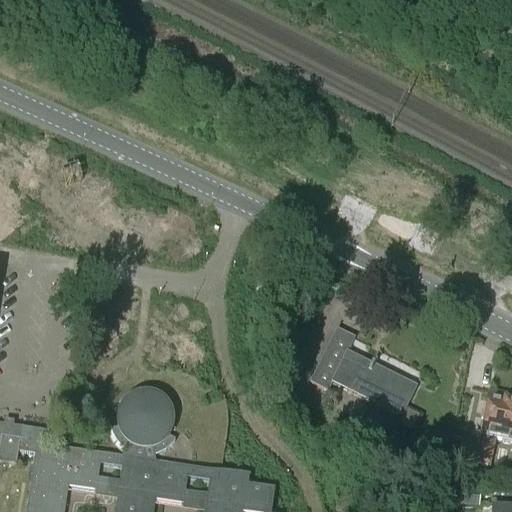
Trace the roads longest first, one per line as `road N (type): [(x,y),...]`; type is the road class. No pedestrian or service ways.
road 1 (unclassified): [(511,334),(0,94)]
road 2 (track): [(365,0),(511,77)]
